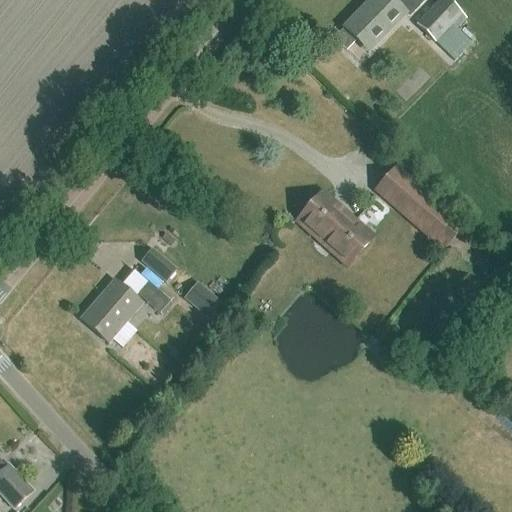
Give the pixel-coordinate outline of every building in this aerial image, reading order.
[(343,30),(333,40),(345,51),(354,42),(355,42),(361,36),(373,47),(405,15),(409,19),(426,1),(424,0),(371,0),(342,30),(343,30)] [(466,20),(445,0),(440,0),(416,25),(454,63),(471,46),(456,31),(466,20)] [(389,206),(392,203),(434,240),(453,218),(396,168),(374,193),(389,206)] [(346,269),(372,239),(321,194),(295,223),(346,269)] [(176,272),(151,251),(140,264),(165,285),(176,272)] [(79,322),(106,345),(140,305),(113,282),(79,322)] [(168,303),(146,284),(135,296),(158,315),(168,303)] [(197,285),(183,301),(208,323),(222,307),(197,285)] [(0,494),(14,510),(33,493),(9,466),(6,468),(0,460),(0,494)]
